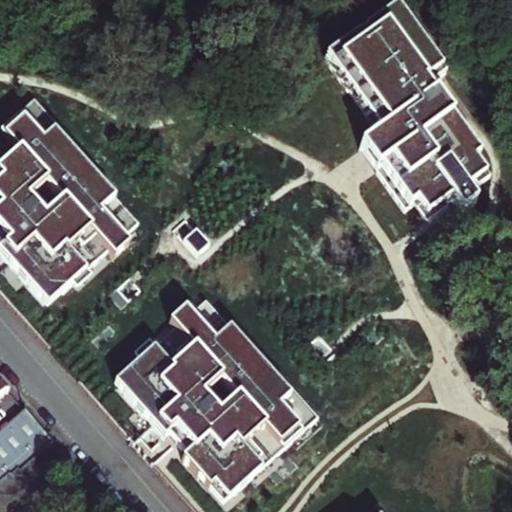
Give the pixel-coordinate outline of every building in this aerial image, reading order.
[(390,12),(318,63),(370,138),(352,151),(362,166),(395,216),(406,209),(415,224),(442,206),(452,221),(467,210),(457,197),(465,191),(476,183),(465,167),(471,163),(445,126),(427,100),(424,101),(419,93),(438,80),(390,12)] [(31,104),(3,129),(0,131),(0,260),(44,310),(67,289),(73,295),(88,282),(82,276),(105,256),(110,262),(126,249),(120,242),(135,229),(57,141),(61,137),(31,104)] [(207,247),(192,233),(181,245),(194,259),(207,247)] [(136,366),(112,386),(162,442),(167,437),(185,458),(180,462),(206,492),(220,508),(316,422),(285,388),(281,392),(203,305),(188,318),(182,312),(167,326),(172,332),(151,352),(145,346),(130,359),(136,366)] [(0,401),(9,394),(0,383),(0,401)] [(54,447),(26,414),(0,436),(0,485),(8,479),(12,482),(54,447)]
